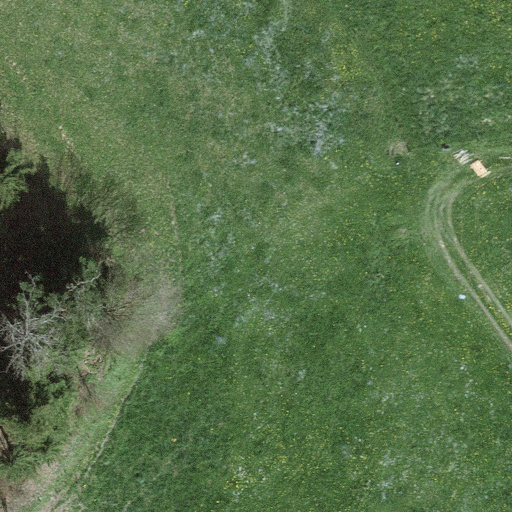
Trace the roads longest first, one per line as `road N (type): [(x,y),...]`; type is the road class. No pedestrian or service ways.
road 1 (track): [(431,227),(201,0)]
road 2 (track): [(511,341),(431,227)]
